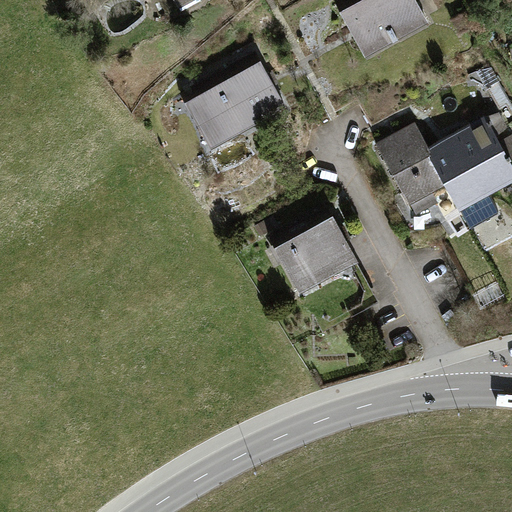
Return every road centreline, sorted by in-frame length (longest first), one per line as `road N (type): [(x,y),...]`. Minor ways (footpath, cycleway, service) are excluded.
road 1 (secondary): [(147,511),(263,445),(330,417),(445,390)]
road 2 (residential): [(445,390),(442,350),(332,145)]
